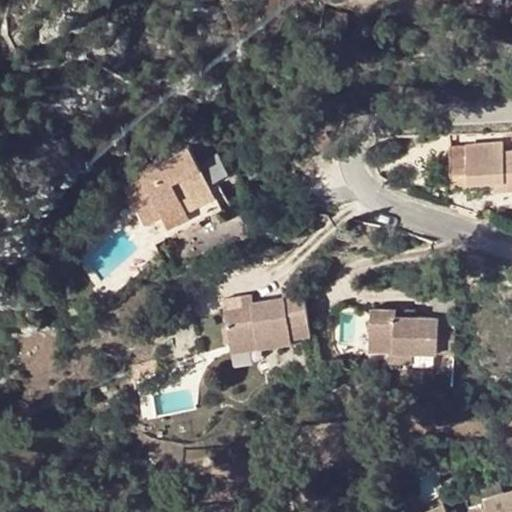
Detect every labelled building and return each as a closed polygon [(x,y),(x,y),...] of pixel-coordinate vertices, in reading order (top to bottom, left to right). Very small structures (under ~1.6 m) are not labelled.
[(313,142),(318,150),(331,142),(326,134),(313,142)] [(511,150),(503,151),(503,142),(450,145),(453,187),(469,186),(469,184),(494,182),(495,190),(508,190),(511,189),(511,150)] [(124,187),(154,244),(177,232),(199,220),(222,208),(189,147),(139,173),(142,177),(124,187)] [(486,195),(466,188),(459,209),(478,216),(486,195)] [(202,226),(199,220),(177,232),(181,238),(202,226)] [(284,298),(254,303),(241,305),(224,308),(231,346),(257,341),(258,347),(293,341),(292,337),(312,333),(303,286),(282,290),(284,298)] [(252,296),(239,298),(241,305),(254,303),(252,296)] [(439,317),(396,316),(397,310),(371,309),(369,349),(438,351),(439,326),(439,317)] [(455,351),(456,326),(439,326),(438,351),(455,351)] [(257,341),(231,346),(232,352),(258,347),(257,341)] [(413,351),(390,350),(390,361),(413,362),(413,351)] [(504,492),(501,484),(495,481),(480,486),(484,498),(504,492)] [(511,511),(511,489),(504,492),(484,498),(486,505),(487,511),(511,511)]
